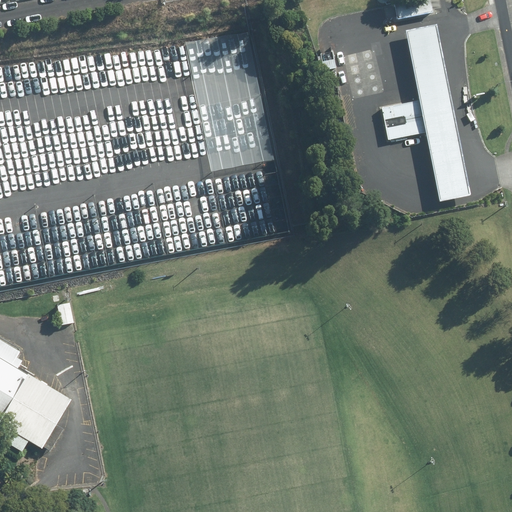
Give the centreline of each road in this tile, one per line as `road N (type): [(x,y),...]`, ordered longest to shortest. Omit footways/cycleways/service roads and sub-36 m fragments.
road 1 (unknown): [(442,12),(347,28),(339,59),(346,128),(366,182),(391,200),(454,195),(474,182)]
road 2 (unknown): [(442,12),(474,182)]
